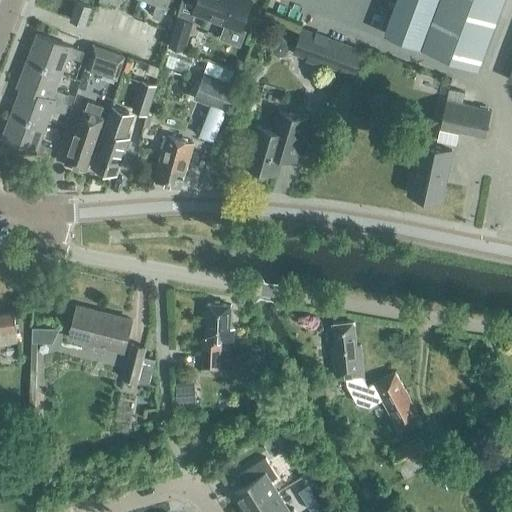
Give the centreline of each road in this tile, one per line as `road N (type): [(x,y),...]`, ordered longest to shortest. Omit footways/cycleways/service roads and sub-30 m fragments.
road 1 (residential): [(49,216),(54,245),(70,255),(511,333)]
road 2 (tertiary): [(511,253),(244,211),(49,216)]
road 3 (residential): [(210,511),(199,493),(186,489),(102,511)]
